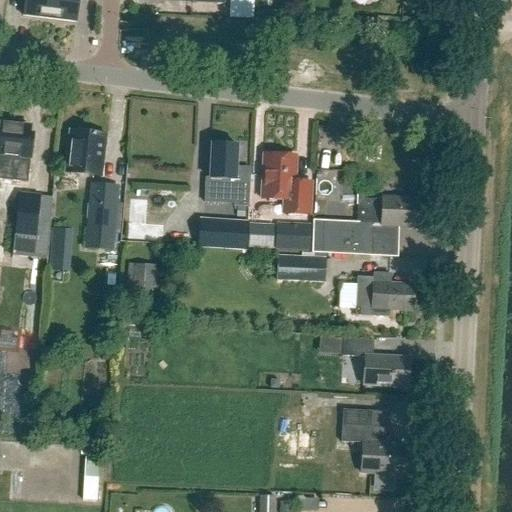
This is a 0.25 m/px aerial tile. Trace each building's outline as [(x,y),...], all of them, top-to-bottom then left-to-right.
[(24,0),(23,17),(50,20),(51,0),(24,0)] [(51,0),(50,20),(77,24),(79,0),(51,0)] [(0,182),(28,186),(33,137),(29,136),(30,129),(2,125),(2,126),(0,144),(0,182)] [(65,175),(80,177),(102,179),(104,166),(106,137),(70,133),(65,175)] [(234,200),(234,205),(233,208),(248,209),(250,176),(236,175),(238,148),(211,146),(210,180),(206,180),(204,204),(224,205),(224,199),(234,200)] [(310,217),(311,185),(295,184),(296,159),(264,157),(262,201),(284,202),(283,216),(310,217)] [(112,252),(118,187),(89,184),(83,250),(112,252)] [(19,195),(14,236),(36,239),(41,197),(19,195)] [(322,227),(321,256),(371,258),(372,226),(382,227),(382,229),(413,230),(413,225),(417,225),(418,201),(382,200),(382,202),(366,202),(366,207),(358,207),(357,228),(322,227)] [(245,252),(247,223),(198,219),(196,249),(245,252)] [(122,224),(122,241),(157,241),(158,224),(122,224)] [(276,251),(309,253),(310,228),(277,227),(276,251)] [(249,230),(248,250),(273,251),(273,231),(249,230)] [(50,243),(48,270),(69,272),(71,245),(50,243)] [(324,284),(325,259),(277,257),(276,282),(324,284)] [(150,305),(153,268),(134,266),(131,304),(150,305)] [(389,320),(389,313),(412,314),(413,287),(388,286),(388,276),(372,276),(372,281),(356,280),(354,319),(389,320)] [(408,390),(409,361),(373,359),(374,343),(344,342),(343,359),(364,360),(363,388),(408,390)] [(279,382),(270,382),(270,391),(278,391),(279,382)] [(405,447),(369,445),(371,413),(343,412),(341,444),(362,445),(360,475),(403,477),(405,447)] [(94,500),(94,466),(76,465),(76,500),(94,500)] [(273,511),(274,498),(258,497),(258,511),(273,511)] [(314,511),(315,500),(295,499),(294,511),(314,511)]
